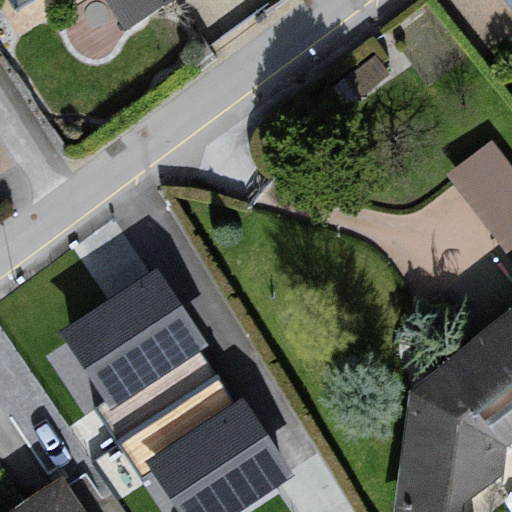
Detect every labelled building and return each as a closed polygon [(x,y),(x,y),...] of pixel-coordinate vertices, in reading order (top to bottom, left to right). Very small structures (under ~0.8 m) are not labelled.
[(511,0),(501,0),(511,14),(511,0)] [(509,241),(511,238),(511,151),(494,127),(448,162),(509,241)] [(157,268),(60,330),(110,408),(208,346),(157,268)] [(406,511),(465,511),(467,506),(504,487),(508,458),(511,454),(511,335),(421,399),(406,511)] [(243,400),(145,462),(176,511),(240,511),(293,479),(243,400)] [(26,511),(74,511),(59,490),(26,511)]
